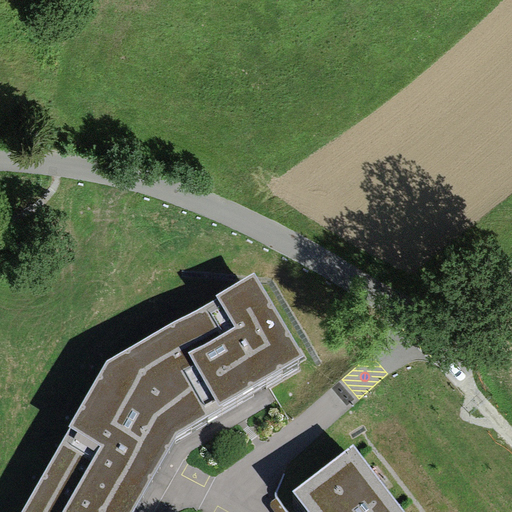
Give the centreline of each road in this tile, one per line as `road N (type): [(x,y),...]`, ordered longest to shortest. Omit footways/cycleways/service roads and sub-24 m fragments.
road 1 (residential): [(414,336),(344,280),(240,222),(67,166),(0,161)]
road 2 (residential): [(263,511),(260,486),(278,452),(414,336)]
